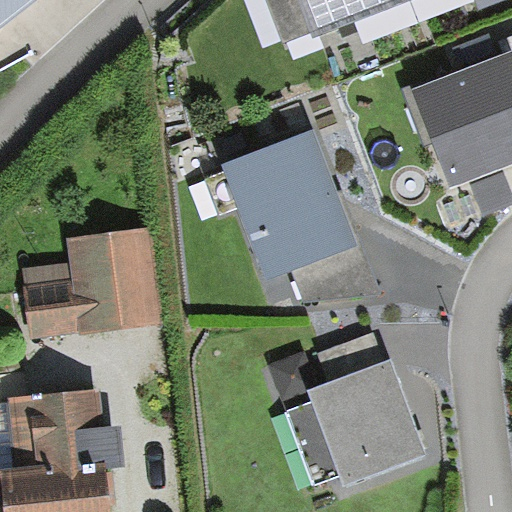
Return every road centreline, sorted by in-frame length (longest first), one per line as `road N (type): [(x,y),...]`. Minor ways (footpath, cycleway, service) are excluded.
road 1 (residential): [(511,240),(479,288),(468,339),(492,511)]
road 2 (residential): [(143,0),(0,138)]
